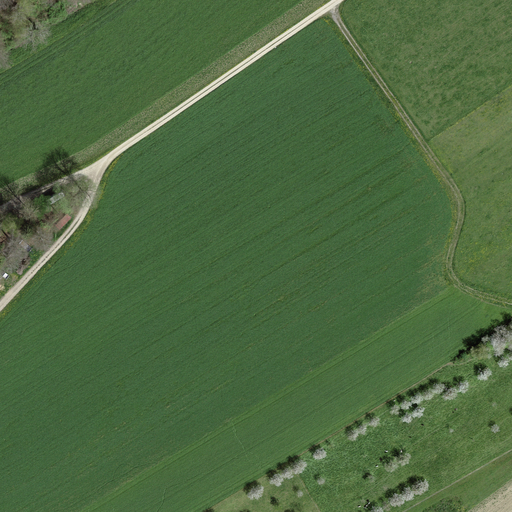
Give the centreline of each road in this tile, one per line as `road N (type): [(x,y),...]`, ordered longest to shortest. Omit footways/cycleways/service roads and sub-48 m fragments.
road 1 (track): [(328,9),(453,185),(461,204),(446,255),(450,275),(462,287),(511,301)]
road 2 (track): [(104,162),(341,0)]
road 3 (track): [(0,308),(48,254),(104,162)]
